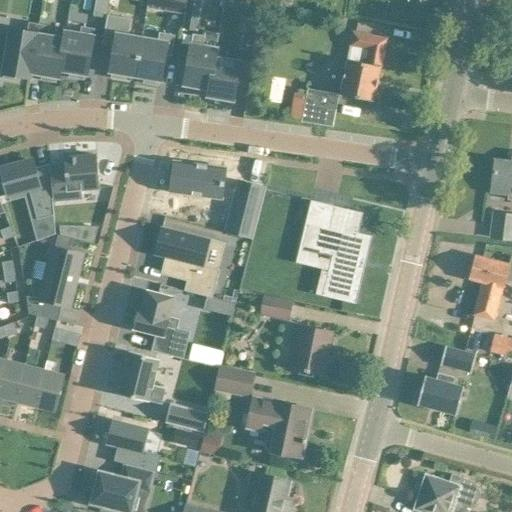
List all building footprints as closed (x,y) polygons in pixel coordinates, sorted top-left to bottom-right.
[(107,15),(109,0),(96,0),(93,16),(107,18),(107,16),(107,15)] [(186,0),(148,0),(147,7),(184,14),(186,0)] [(202,0),(186,0),(184,14),(182,27),(197,30),(202,0)] [(70,7),(53,7),(52,21),(70,21),(70,7)] [(125,76),(135,78),(142,38),(128,36),(131,20),(107,16),(107,18),(102,46),(114,48),(109,74),(112,74),(112,78),(125,80),(125,76)] [(245,20),(240,49),(255,52),(256,42),(260,22),(245,20)] [(260,22),(256,42),(268,45),(271,24),(260,22)] [(28,32),(10,29),(2,73),(5,74),(4,78),(18,80),(18,76),(30,78),(31,73),(39,24),(29,23),(28,32)] [(64,38),(47,35),(49,26),(39,24),(31,73),(43,75),(42,79),(55,81),(56,77),(59,78),(60,71),(65,38),(64,38)] [(65,38),(60,71),(71,72),(70,76),(83,79),(84,75),(87,75),(95,29),(81,26),(80,33),(65,31),(64,38),(65,38)] [(353,31),(346,63),(380,70),(387,39),(353,31)] [(158,41),(142,38),(135,78),(144,80),(144,84),(157,86),(158,82),(161,82),(165,56),(171,57),(175,36),(159,33),(158,41)] [(205,36),(193,34),(184,85),(187,86),(186,90),(200,92),(200,88),(208,90),(214,57),(215,57),(217,48),(203,45),(205,36)] [(215,57),(214,57),(208,90),(207,97),(217,98),(216,102),(229,104),(230,100),(233,101),(240,61),(215,57)] [(346,63),(340,94),(373,102),(380,70),(346,63)] [(336,109),(305,104),(301,121),(333,127),(336,109)] [(96,155),(64,157),(65,169),(50,171),(50,172),(52,200),(82,197),(81,189),(100,187),(96,155)] [(31,160),(1,168),(9,195),(29,190),(37,219),(54,215),(53,201),(52,200),(50,172),(50,171),(49,164),(34,168),(31,160)] [(491,192),(509,194),(510,185),(511,185),(511,162),(495,160),(491,192)] [(168,175),(167,187),(171,187),(170,191),(222,198),(226,168),(174,162),(172,175),(168,175)] [(239,181),(226,232),(230,233),(253,239),(267,188),(239,181)] [(306,222),(300,247),(309,250),(309,251),(318,254),(318,252),(330,255),(321,292),(316,291),(316,294),(356,304),(361,285),(360,284),(364,269),(357,267),(359,258),(365,259),(368,244),(370,244),(372,236),(369,235),(368,237),(358,235),(358,233),(363,213),(334,206),(329,228),(306,222)] [(491,237),(511,240),(511,239),(511,215),(494,213),(491,237)] [(10,227),(1,230),(4,239),(13,236),(10,227)] [(78,227),(75,239),(93,244),(97,227),(78,227)] [(160,227),(153,254),(165,257),(161,274),(187,281),(184,290),(212,298),(219,270),(218,269),(204,266),(211,240),(160,227)] [(27,296),(26,297),(29,312),(28,313),(37,316),(47,318),(57,321),(58,321),(62,306),(69,308),(83,253),(72,250),(75,239),(58,235),(55,246),(52,246),(48,263),(44,280),(39,299),(27,296)] [(477,281),(469,312),(494,319),(502,288),(505,281),(509,265),(509,264),(475,255),(469,279),(477,281)] [(13,261),(3,262),(4,272),(14,271),(13,261)] [(14,271),(4,272),(6,282),(16,280),(14,271)] [(139,311),(134,328),(156,334),(151,351),(183,359),(190,331),(177,328),(179,319),(168,317),(173,297),(147,290),(142,312),(139,311)] [(17,291),(8,293),(9,302),(19,301),(17,291)] [(265,296),(261,314),(288,319),(292,301),(265,296)] [(44,328),(47,318),(37,316),(35,325),(44,328)] [(16,332),(12,323),(3,326),(7,335),(16,332)] [(290,367),(303,370),(323,374),(328,348),(323,347),(326,332),(307,328),(299,326),(290,367)] [(60,341),(63,329),(55,327),(52,339),(60,341)] [(511,355),(511,339),(487,333),(483,349),(506,355),(506,354),(511,355)] [(477,371),(481,356),(450,347),(446,363),(477,371)] [(129,351),(118,394),(148,402),(148,401),(162,404),(166,389),(152,385),(159,359),(129,351)] [(212,401),(217,364),(180,359),(175,396),(212,401)] [(5,360),(0,378),(0,396),(15,401),(24,365),(5,360)] [(44,370),(35,406),(56,411),(65,375),(53,372),(55,362),(47,360),(44,370)] [(24,365),(15,401),(35,406),(44,370),(24,365)] [(221,366),(215,389),(249,397),(254,373),(224,366),(221,366)] [(458,413),(466,384),(427,374),(419,403),(458,413)] [(271,450),(280,452),(300,456),(307,422),(301,421),(304,408),(254,398),(248,427),(261,430),(263,423),(276,425),(274,433),(275,433),(271,450)] [(171,403),(166,422),(204,432),(205,430),(209,413),(171,403)] [(112,419),(105,444),(117,447),(113,461),(125,464),(154,471),(156,472),(160,455),(143,451),(149,429),(112,419)] [(176,429),(173,442),(197,448),(200,435),(176,429)] [(204,432),(200,451),(215,455),(220,434),(205,430),(204,432)] [(94,473),(91,485),(95,486),(91,503),(126,511),(130,511),(137,488),(149,491),(154,471),(125,464),(121,477),(99,471),(99,474),(94,473)] [(251,511),(280,511),(287,481),(253,473),(250,488),(257,490),(251,511)] [(413,510),(419,511),(465,511),(467,508),(470,507),(472,506),(474,505),(475,504),(477,502),(478,500),(479,497),(479,496),(479,493),(479,491),(479,490),(478,487),(477,485),(476,484),(474,482),(473,482),(471,480),(470,480),(452,474),(449,481),(425,473),(413,510)]
